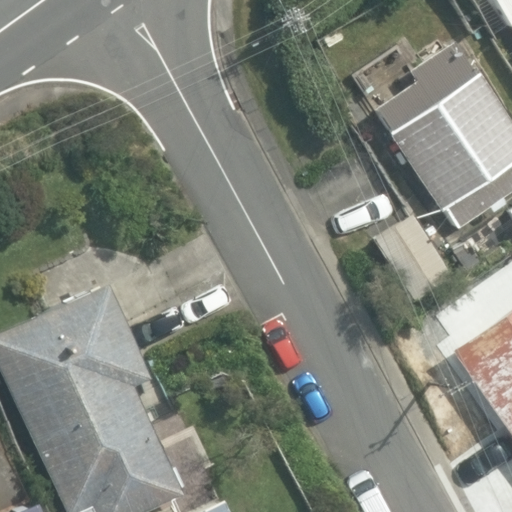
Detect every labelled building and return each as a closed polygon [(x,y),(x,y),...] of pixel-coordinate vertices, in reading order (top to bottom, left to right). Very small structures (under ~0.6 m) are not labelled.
[(511,120),(472,61),(378,125),(450,233),(511,191),(511,120)] [(413,215),(364,243),(398,302),(447,275),(413,215)] [(103,282),(0,328),(0,378),(60,511),(117,511),(174,487),(127,383),(145,375),(103,282)] [(511,294),(440,343),(511,449),(511,294)] [(32,511),(22,492),(0,502),(0,511),(32,511)] [(220,511),(215,502),(196,511),(220,511)]
